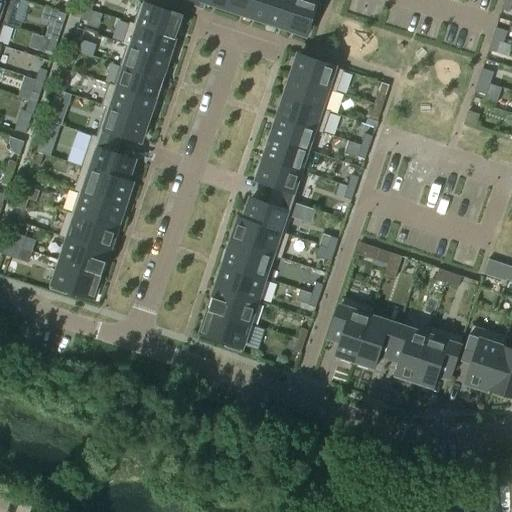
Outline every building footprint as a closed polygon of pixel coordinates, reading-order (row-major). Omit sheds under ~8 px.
[(8,24),(15,0),(0,0),(0,21),(3,23),(8,24)] [(94,0),(86,0),(84,7),(92,9),(94,0)] [(230,0),(208,0),(208,3),(227,9),(230,0)] [(251,0),(230,0),(227,9),(247,16),(251,0)] [(273,0),(251,0),(247,16),(266,22),(273,0)] [(294,0),(273,0),(266,22),(285,29),(294,0)] [(316,4),(317,0),(294,0),(285,29),(305,35),(311,18),(315,20),(320,5),(316,4)] [(509,12),(511,2),(511,0),(504,0),(501,9),(509,12)] [(175,37),(182,16),(141,3),(134,22),(134,23),(175,37)] [(92,9),(84,7),(80,18),(88,21),(92,9)] [(168,58),(175,37),(134,23),(134,22),(130,20),(122,42),(127,44),(168,58)] [(57,41),(61,30),(53,27),(49,39),(57,41)] [(503,43),(507,31),(496,27),(492,39),(499,42),(503,43)] [(82,39),(74,36),(70,48),(78,50),(82,39)] [(53,53),(57,41),(49,39),(45,50),(53,53)] [(496,53),(499,42),(492,39),(488,50),(496,53)] [(161,78),(168,58),(127,44),(120,64),(161,78)] [(78,50),(70,48),(66,59),(74,62),(78,50)] [(343,70),(298,55),(291,76),(332,89),(331,91),(336,93),(343,70)] [(154,99),(161,78),(120,64),(114,83),(113,85),(154,99)] [(43,82),(47,71),(39,68),(35,80),(43,82)] [(489,84),(493,72),(482,68),(478,80),(489,84)] [(325,109),(331,91),(332,89),(291,76),(284,96),(325,110),(325,109)] [(68,80),(60,77),(57,89),(64,91),(68,80)] [(39,94),(43,82),(35,80),(32,91),(39,94)] [(486,95),(489,84),(478,80),(474,91),(486,95)] [(147,119),(154,99),(113,85),(114,83),(109,82),(102,104),(106,106),(147,119)] [(64,91),(57,89),(53,100),(60,103),(64,91)] [(382,107),(386,95),(378,93),(374,104),(382,107)] [(330,111),(325,109),(325,110),(284,96),(277,117),(318,130),(318,132),(322,133),(330,111)] [(33,114),(36,103),(29,100),(25,112),(33,114)] [(378,118),(382,107),(374,104),(370,116),(378,118)] [(140,141),(147,119),(106,106),(97,134),(96,136),(117,143),(120,135),(140,141)] [(476,126),(479,114),(468,110),(464,122),(476,126)] [(311,151),(318,132),(318,130),(277,117),(270,137),(311,151)] [(114,154),(117,143),(96,136),(97,134),(92,133),(81,166),(127,181),(134,160),(114,154)] [(368,148),(372,136),(365,134),(361,145),(368,148)] [(305,171),(311,151),(270,137),(264,158),(305,171)] [(47,143),(39,140),(36,151),(43,154),(47,143)] [(364,159),(368,148),(361,145),(357,157),(364,159)] [(40,165),(43,154),(36,151),(32,163),(40,165)] [(294,202),(305,171),(264,158),(256,180),(276,186),(273,195),(294,202)] [(16,163),(9,161),(5,172),(12,174),(16,163)] [(132,182),(127,181),(81,166),(74,189),(78,190),(124,205),(132,182)] [(9,186),(12,174),(5,172),(1,183),(9,186)] [(355,189),(358,177),(351,175),(347,186),(355,189)] [(39,191),(24,186),(20,197),(28,199),(36,202),(39,191)] [(351,200),(355,189),(347,186),(343,198),(351,200)] [(116,228),(124,205),(78,190),(71,211),(71,213),(116,228)] [(284,233),(294,202),(273,195),(270,205),(250,199),(243,219),(284,233)] [(24,211),(28,199),(20,197),(17,208),(24,211)] [(109,251),(116,228),(71,213),(71,211),(67,209),(59,234),(68,237),(109,251)] [(289,234),(284,233),(243,219),(239,218),(231,241),(272,254),(271,256),(281,259),(289,234)] [(24,236),(9,231),(5,243),(13,245),(21,248),(24,236)] [(101,274),(109,251),(68,237),(60,260),(101,274)] [(334,250),(338,239),(330,237),(327,248),(334,250)] [(264,277),(271,256),(272,254),(231,241),(223,264),(264,277)] [(9,256),(13,245),(5,243),(1,254),(9,256)] [(330,262),(334,250),(327,248),(319,245),(315,257),(330,262)] [(387,264),(390,253),(379,249),(375,260),(387,264)] [(402,256),(390,253),(387,264),(398,268),(402,256)] [(93,298),(101,274),(60,260),(51,289),(65,293),(66,289),(93,298)] [(257,300),(264,277),(223,264),(216,286),(257,300)] [(446,284),(450,272),(438,269),(434,280),(446,284)] [(457,288),(461,276),(450,272),(446,284),(457,288)] [(319,296),(323,285),(315,282),(311,294),(319,296)] [(249,323),(257,300),(216,286),(208,309),(249,323)] [(315,307),(319,296),(311,294),(308,305),(315,307)] [(369,316),(370,316),(373,307),(342,297),(328,338),(341,342),(337,353),(336,353),(335,358),(354,364),(369,316)] [(240,351),(249,323),(208,309),(200,333),(227,342),(225,346),(240,351)] [(388,358),(399,326),(370,316),(369,316),(354,364),(372,370),(374,366),(373,365),(377,354),(388,358)] [(503,345),(504,346),(507,337),(472,325),(460,360),(472,364),(465,383),(488,390),(503,345)] [(429,336),(428,335),(399,326),(388,358),(400,362),(396,373),(394,377),(413,384),(429,336)] [(449,378),(462,337),(431,326),(428,335),(429,336),(413,384),(432,390),(433,385),(437,374),(449,378)] [(304,342),(308,330),(300,328),(296,339),(304,342)] [(300,353),(304,342),(296,339),(293,351),(300,353)] [(511,348),(504,346),(503,345),(488,390),(511,398),(511,348)] [(511,480),(478,482),(479,493),(484,493),(485,507),(511,505),(511,480)]
